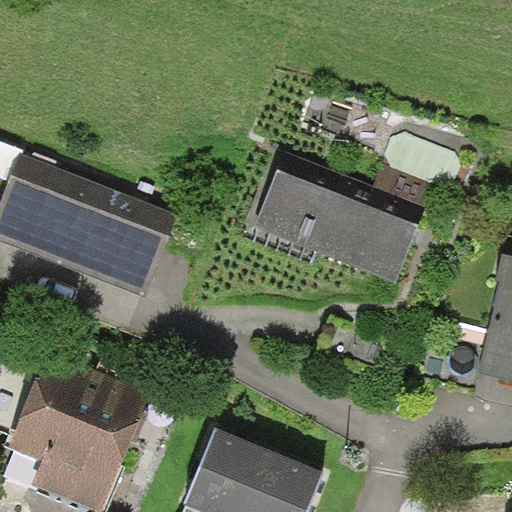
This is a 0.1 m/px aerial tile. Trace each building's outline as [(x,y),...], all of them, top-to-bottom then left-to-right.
[(287,153),(256,231),(397,286),(418,234),(427,209),(287,153)] [(21,156),(0,209),(0,244),(146,301),(178,217),(21,156)] [(511,384),(511,237),(508,237),(496,283),(502,285),(479,377),(511,384)] [(104,511),(138,430),(151,397),(49,356),(11,450),(44,463),(33,489),(91,511),(104,511)] [(309,511),(325,475),(215,431),(183,510),(186,511),(187,511),(309,511)]
